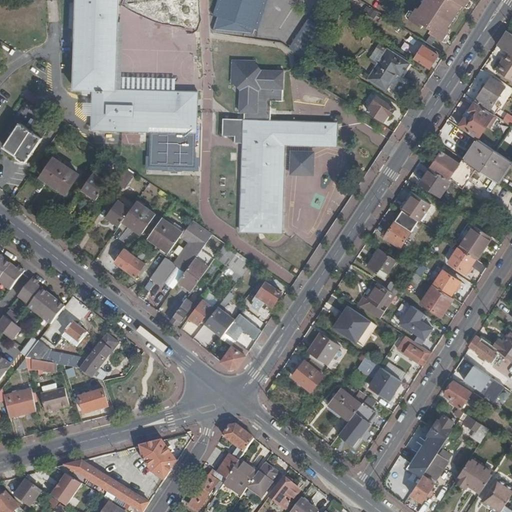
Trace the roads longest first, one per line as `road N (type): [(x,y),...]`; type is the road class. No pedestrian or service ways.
road 1 (secondary): [(293,321),(482,36)]
road 2 (secondary): [(236,399),(0,214)]
road 3 (residential): [(359,495),(511,257)]
road 4 (secondary): [(0,463),(236,399)]
road 5 (secondary): [(359,495),(236,399)]
road 6 (residential): [(160,511),(236,399)]
